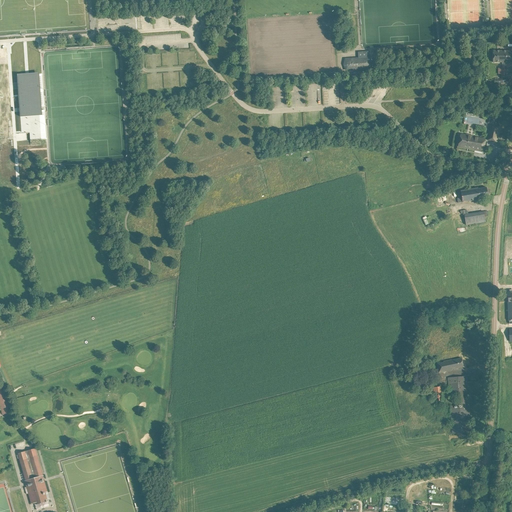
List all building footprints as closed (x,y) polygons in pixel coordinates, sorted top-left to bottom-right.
[(26,48),(26,49),(21,47),(16,50),(15,52),(13,57),(13,59),(16,64),(17,66),(23,67),(25,67),(30,65),(32,63),(33,58),(33,55),(31,51),(29,49),(26,48)] [(493,62),(502,62),(502,51),(493,51),(493,62)] [(502,62),(510,62),(510,51),(502,51),(502,62)] [(370,57),(345,59),(346,70),(371,68),(370,57)] [(36,75),(20,77),(24,135),(29,134),(30,139),(40,138),(36,75)] [(499,127),(490,125),(487,140),(497,142),(499,127)] [(484,138),(460,133),(458,146),(482,151),(484,138)] [(478,189),(478,188),(460,191),(462,197),(457,198),(458,203),(480,199),(480,198),(488,197),(486,187),(478,189)] [(434,198),(436,204),(447,201),(445,195),(434,198)] [(467,209),(461,210),(461,213),(463,213),(463,215),(464,215),(466,225),(480,223),(485,222),(484,217),(488,216),(487,211),(482,212),(467,214),(467,209)] [(440,362),(437,362),(439,372),(451,370),(451,369),(463,367),(461,358),(452,360),(452,359),(443,361),(443,362),(440,362)] [(448,378),(450,396),(459,395),(459,405),(450,406),(452,433),(470,432),(467,387),(476,387),(475,381),(467,382),(466,376),(448,378)] [(2,385),(0,385),(0,406),(2,415),(12,412),(7,395),(6,396),(2,385)] [(434,401),(441,400),(440,387),(433,387),(434,401)] [(35,449),(18,453),(28,486),(27,487),(31,503),(37,502),(38,504),(45,502),(45,500),(46,499),(44,494),(45,494),(44,493),(47,492),(35,449)] [(52,502),(32,506),(33,511),(53,507),(52,502)]
